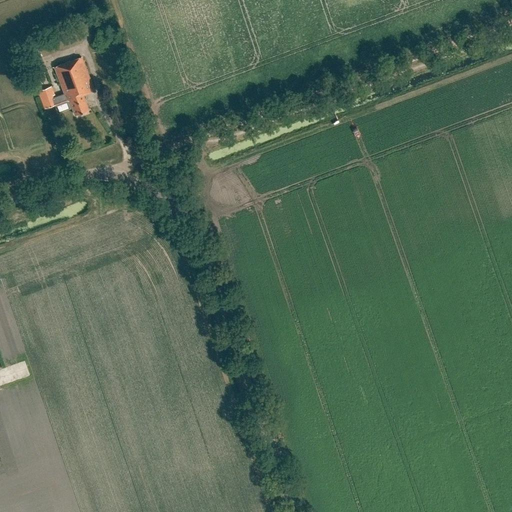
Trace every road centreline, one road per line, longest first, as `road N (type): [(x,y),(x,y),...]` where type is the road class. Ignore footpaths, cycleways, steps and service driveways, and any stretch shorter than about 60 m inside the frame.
road 1 (unclassified): [(89,175),(157,195),(202,245),(296,511)]
road 2 (track): [(196,139),(511,23)]
